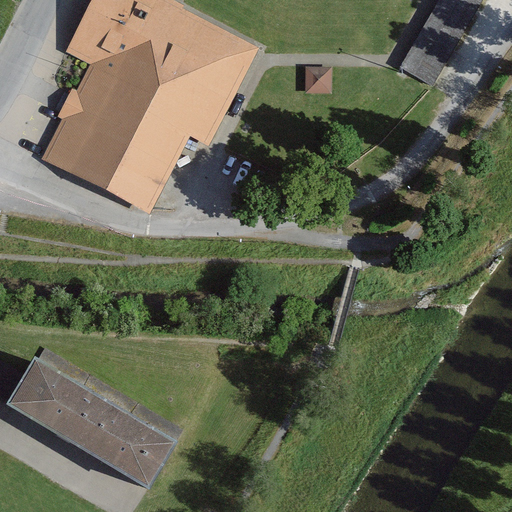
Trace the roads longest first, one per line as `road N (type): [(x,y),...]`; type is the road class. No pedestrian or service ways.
road 1 (residential): [(0,179),(134,227),(252,227),(320,212),(390,181),(511,36)]
road 2 (track): [(422,222),(511,94)]
